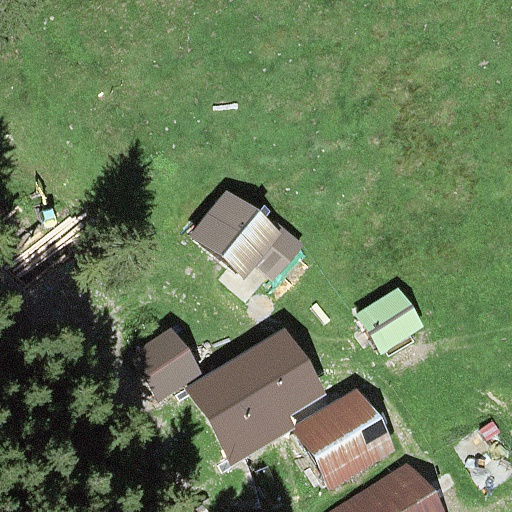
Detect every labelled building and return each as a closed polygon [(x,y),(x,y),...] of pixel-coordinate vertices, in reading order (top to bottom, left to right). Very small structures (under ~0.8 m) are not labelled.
[(187,239),(241,285),(250,273),(268,288),(300,250),(275,229),(270,235),(223,196),(187,239)] [(127,357),(158,402),(197,376),(166,330),(127,357)] [(200,416),(221,454),(323,399),(303,361),(200,416)] [(289,431),(326,492),(390,454),(353,393),(289,431)] [(324,511),(434,511),(406,464),(324,511)]
